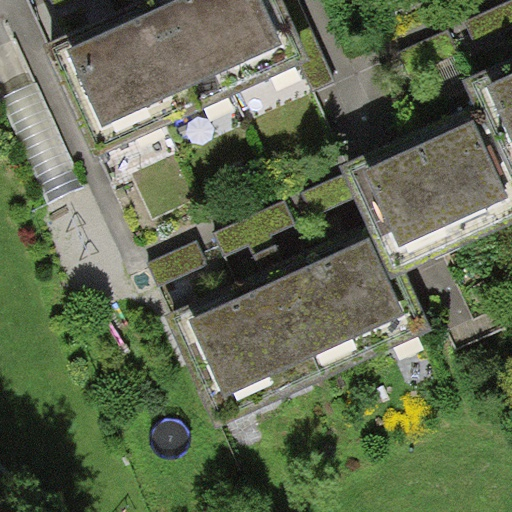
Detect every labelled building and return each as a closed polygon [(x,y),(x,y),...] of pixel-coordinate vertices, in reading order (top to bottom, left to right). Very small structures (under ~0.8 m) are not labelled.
[(162,0),(47,52),(96,161),(309,64),(318,86),(334,78),(298,0),(162,0)] [(51,0),(58,13),(86,0),(51,0)] [(511,1),(467,23),(477,45),(511,29),(511,1)] [(449,30),(399,53),(409,75),(460,52),(449,30)] [(511,65),(463,87),(475,114),(482,111),(511,177),(511,65)] [(17,108),(57,196),(86,182),(45,95),(17,108)] [(475,114),(344,173),(369,228),(392,279),(402,274),(511,224),(511,177),(482,111),(475,114)] [(341,178),(302,196),(312,218),(351,200),(341,178)] [(284,205),(215,236),(225,258),(296,227),(284,205)] [(217,430),(429,334),(402,274),(392,279),(369,228),(288,265),(279,247),(265,254),(256,258),(264,277),(167,320),(217,430)] [(201,242),(150,265),(160,288),(211,265),(201,242)]
